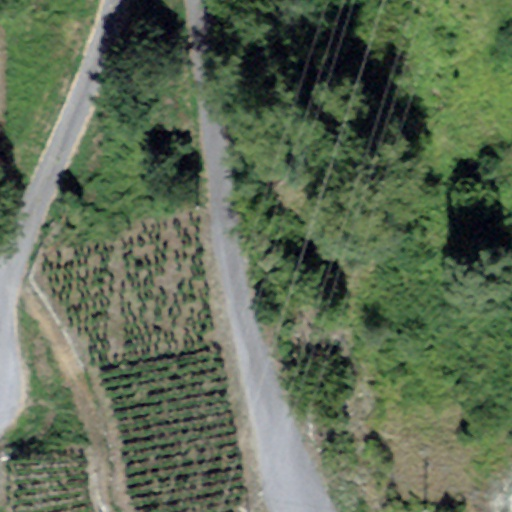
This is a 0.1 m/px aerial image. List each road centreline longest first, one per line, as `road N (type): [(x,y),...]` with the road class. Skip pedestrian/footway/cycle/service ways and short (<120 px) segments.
road 1 (unclassified): [(194,0),(223,229),(285,472),(313,511)]
road 2 (unclassified): [(126,0),(81,145),(8,317),(0,372)]
